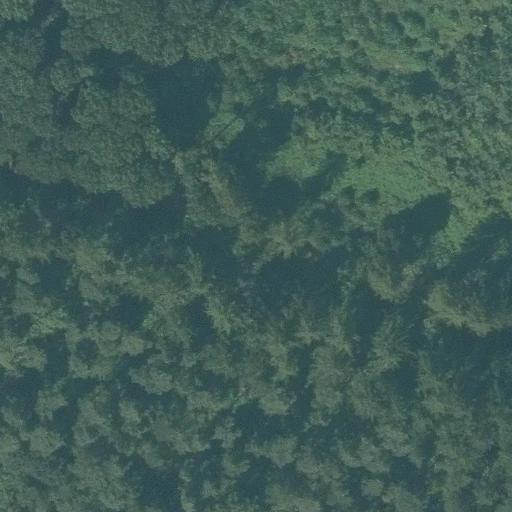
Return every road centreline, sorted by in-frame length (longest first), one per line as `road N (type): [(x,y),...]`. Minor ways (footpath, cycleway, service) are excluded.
road 1 (track): [(511,307),(136,163)]
road 2 (track): [(136,163),(202,0)]
road 3 (track): [(136,163),(0,112)]
